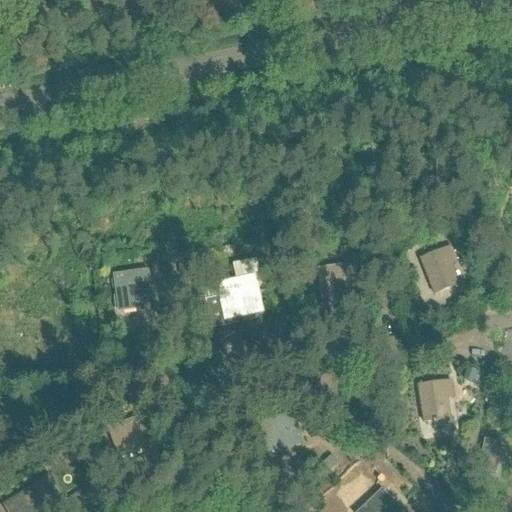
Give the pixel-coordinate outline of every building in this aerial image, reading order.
[(434,297),(459,288),(451,268),(458,265),(452,249),(420,260),(434,297)] [(324,309),(361,305),(357,269),(320,274),(324,309)] [(121,314),(142,311),(140,301),(153,299),(149,275),(116,279),(121,314)] [(248,297),(245,283),(219,289),(222,299),(206,302),(212,331),(238,325),(237,322),(263,316),(259,295),(248,297)] [(467,371),(463,382),(472,385),(476,374),(467,371)] [(450,424),(447,402),(452,401),(450,385),(420,389),(424,424),(432,423),(433,429),(439,428),(438,426),(450,424)] [(0,433),(14,431),(15,445),(35,442),(33,422),(37,421),(37,416),(34,416),(32,403),(13,406),(12,399),(0,400),(0,433)] [(267,450),(300,443),(295,419),(261,427),(267,450)] [(119,456),(153,445),(144,420),(110,432),(119,456)] [(485,445),(480,477),(498,481),(504,448),(485,445)] [(52,479),(5,507),(7,511),(46,511),(65,501),(52,479)] [(399,511),(383,494),(363,511),(399,511)]
